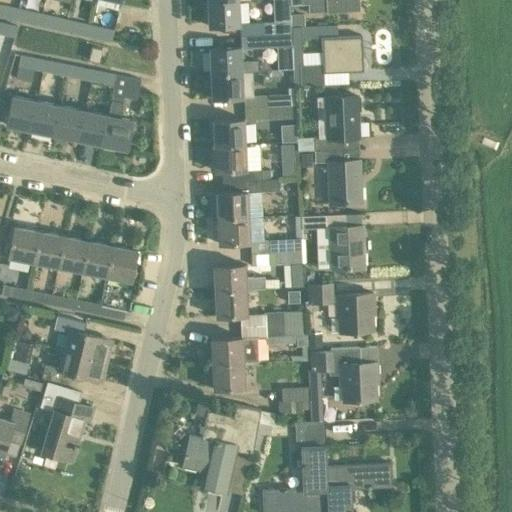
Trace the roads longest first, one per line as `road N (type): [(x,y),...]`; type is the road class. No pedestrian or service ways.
road 1 (tertiary): [(447,511),(426,0)]
road 2 (residential): [(116,511),(175,240),(175,195)]
road 3 (residential): [(175,195),(164,0)]
road 4 (residential): [(175,195),(0,164)]
